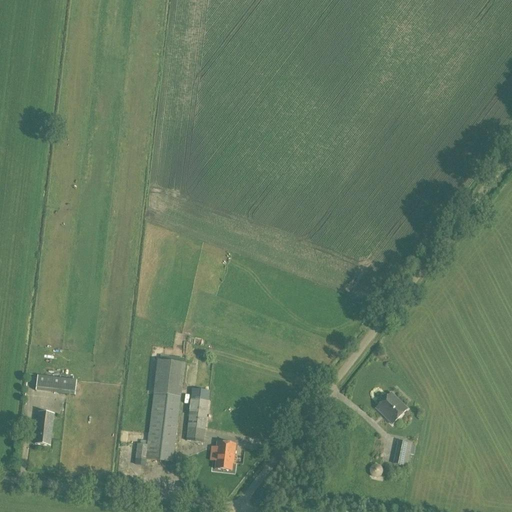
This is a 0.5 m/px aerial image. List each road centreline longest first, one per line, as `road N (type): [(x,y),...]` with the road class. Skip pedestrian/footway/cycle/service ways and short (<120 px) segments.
road 1 (unclassified): [(236,510),(511,153)]
road 2 (unclassified): [(236,510),(0,480)]
